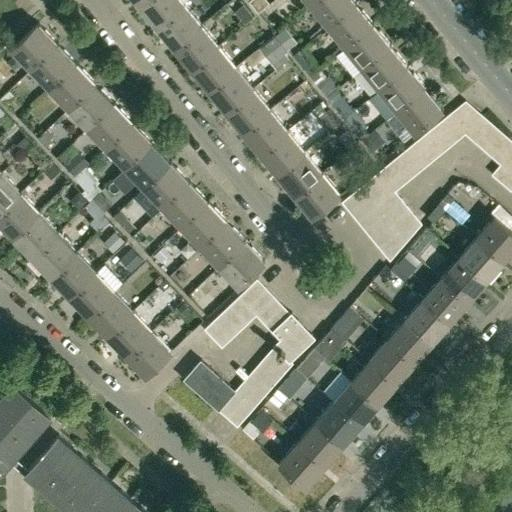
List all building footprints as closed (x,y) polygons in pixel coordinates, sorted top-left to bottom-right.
[(184,0),(145,0),(140,4),(158,25),(186,2),(184,0)] [(266,0),(249,0),(250,0),(248,2),(257,13),(259,11),(269,3),(266,0)] [(355,0),(315,0),(312,3),(329,25),(357,1),(355,0)] [(357,1),(329,25),(346,46),(374,22),(357,1)] [(186,2),(158,25),(175,46),(203,23),(186,2)] [(254,15),(247,7),(238,15),(245,22),(254,15)] [(39,22),(12,47),(32,68),(58,42),(39,22)] [(374,22),(346,46),(363,67),(391,44),(374,22)] [(203,23),(175,46),(191,66),(220,43),(203,23)] [(287,48),(297,41),(288,30),(287,29),(285,26),(275,34),(276,34),(287,48)] [(276,34),(275,34),(259,47),(271,62),(271,61),(284,51),(285,51),(286,49),(287,49),(287,48),(276,34)] [(58,42),(32,68),(50,87),(77,62),(58,42)] [(220,43),(191,66),(209,88),(237,64),(220,43)] [(391,44),(363,67),(380,88),(409,65),(391,44)] [(304,67),(306,69),(310,74),(317,69),(319,67),(314,60),(303,46),(299,49),(293,54),(304,67)] [(77,62),(50,87),(69,107),(96,82),(77,62)] [(237,64),(209,88),(226,109),(254,85),(237,64)] [(409,65),(380,88),(398,109),(426,86),(409,65)] [(323,77),(318,70),(311,75),(317,83),(327,95),(339,86),(330,74),(328,75),(324,78),(323,77)] [(96,82),(69,107),(88,127),(115,101),(96,82)] [(254,85),(226,109),(243,130),(271,106),(254,85)] [(426,86),(398,109),(415,130),(443,107),(426,86)] [(336,89),(326,97),(332,105),(342,97),(336,89)] [(16,97),(10,90),(4,95),(1,97),(5,101),(7,104),(16,97)] [(467,99),(451,112),(466,131),(482,113),(467,99)] [(115,101),(88,127),(107,146),(133,121),(115,101)] [(271,106),(243,130),(260,151),(289,127),(271,106)] [(332,110),(330,107),(318,117),(322,121),(329,130),(337,123),(341,120),(334,112),(332,110)] [(363,137),(370,132),(368,129),(367,129),(366,125),(365,121),(355,109),(345,117),(352,126),(354,129),(359,135),(362,138),(363,137)] [(451,112),(442,119),(457,138),(466,131),(451,112)] [(482,113),(466,131),(475,139),(491,120),(482,113)] [(442,119),(433,127),(448,146),(457,138),(442,119)] [(491,120),(475,139),(484,147),(499,128),(491,120)] [(133,121),(107,146),(125,166),(152,141),(133,121)] [(289,127),(260,151),(277,172),(306,148),(289,127)] [(370,132),(363,137),(368,143),(373,150),(381,144),(386,140),(376,127),(370,132)] [(433,127),(424,134),(439,153),(448,146),(433,127)] [(499,128),(484,147),(493,154),(508,135),(499,128)] [(47,146),(56,137),(49,129),(48,129),(39,138),(45,144),(47,146)] [(356,139),(347,129),(338,136),(348,148),(357,141),(356,139)] [(424,134),(415,141),(430,160),(439,153),(424,134)] [(22,139),(17,143),(22,148),(23,150),(28,145),(32,142),(27,137),(26,135),(22,139)] [(511,138),(508,135),(493,154),(502,162),(511,149),(511,138)] [(152,141),(125,166),(144,186),(171,160),(152,141)] [(415,141),(406,149),(421,168),(430,160),(415,141)] [(306,148),(277,172),(295,193),(323,170),(306,148)] [(406,149),(397,156),(413,175),(421,168),(406,149)] [(511,149),(502,162),(511,170),(511,169),(511,149)] [(86,166),(86,165),(89,162),(80,152),(78,151),(64,165),(65,166),(75,176),(86,166)] [(397,156),(388,163),(404,182),(413,175),(397,156)] [(171,160),(144,186),(163,205),(190,180),(171,160)] [(56,164),(53,161),(45,170),(44,170),(52,179),(62,170),(56,164)] [(502,162),(493,173),(511,189),(511,188),(511,170),(502,162)] [(388,163),(362,185),(369,195),(376,204),(395,189),(404,182),(388,163)] [(86,166),(86,165),(86,166),(75,176),(74,177),(75,177),(76,178),(81,184),(85,188),(86,188),(85,188),(85,189),(83,190),(82,191),(85,194),(85,195),(86,195),(86,196),(90,199),(90,200),(91,199),(92,198),(92,197),(93,196),(102,188),(97,184),(97,183),(100,181),(100,180),(99,178),(86,166)] [(323,170),(295,193),(313,215),(341,191),(323,170)] [(3,171),(0,173),(0,211),(22,191),(3,171)] [(190,180),(163,205),(182,225),(209,200),(190,180)] [(362,185),(344,200),(351,209),(369,195),(362,185)] [(395,189),(376,204),(384,213),(385,215),(403,200),(395,189)] [(81,192),(80,190),(77,193),(70,199),(75,204),(79,208),(85,202),(88,199),(86,197),(85,196),(84,195),(81,192)] [(22,191),(0,211),(0,221),(14,236),(40,210),(22,191)] [(110,202),(101,192),(94,199),(103,208),(110,202)] [(369,195),(351,209),(359,218),(376,204),(369,195)] [(95,216),(103,208),(93,198),(85,206),(95,216)] [(209,200),(182,225),(201,245),(227,219),(209,200)] [(403,200),(385,215),(391,222),(394,225),(412,211),(403,200)] [(456,201),(448,210),(455,216),(463,208),(456,201)] [(436,220),(446,208),(439,202),(428,215),(435,221),(436,220)] [(376,204),(359,218),(366,227),(384,213),(376,204)] [(105,214),(104,210),(103,208),(90,221),(98,230),(109,220),(110,219),(105,214)] [(120,209),(113,216),(120,223),(126,216),(120,209)] [(40,210),(14,236),(32,255),(59,230),(40,210)] [(412,211),(394,225),(398,231),(406,240),(421,222),(412,211)] [(384,213),(366,227),(373,236),(391,222),(385,215),(384,213)] [(511,228),(495,214),(477,235),(504,258),(511,249),(511,228)] [(227,219),(201,245),(219,264),(246,238),(227,219)] [(391,222),(373,236),(381,245),(398,231),(394,225),(391,222)] [(59,230),(32,255),(51,275),(78,249),(59,230)] [(398,231),(381,245),(391,258),(406,240),(398,231)] [(115,232),(105,242),(113,250),(124,240),(115,232)] [(477,235),(459,255),(486,279),(504,258),(477,235)] [(246,238),(219,264),(239,285),(265,259),(246,238)] [(154,254),(161,262),(170,253),(163,245),(154,254)] [(78,249),(51,275),(70,294),(96,269),(78,249)] [(132,249),(121,260),(130,270),(142,259),(132,249)] [(459,255),(441,276),(468,299),(486,279),(459,255)] [(96,269),(70,294),(88,314),(115,289),(96,269)] [(441,276),(423,296),(451,320),(468,299),(441,276)] [(257,278),(240,294),(249,303),(266,287),(257,278)] [(170,285),(165,280),(159,286),(164,291),(170,285)] [(266,287),(249,303),(257,312),(275,296),(266,287)] [(115,289),(88,314),(107,334),(134,308),(115,289)] [(240,294),(231,302),(248,320),(257,312),(249,303),(240,294)] [(275,296),(257,312),(265,321),(282,304),(275,296)] [(423,296),(405,317),(433,341),(451,320),(423,296)] [(180,305),(178,307),(185,315),(192,309),(188,306),(184,301),(180,305)] [(231,302),(223,310),(240,329),(248,320),(231,302)] [(282,304),(265,321),(274,330),(275,329),(274,328),(290,313),(282,304)] [(350,304),(342,314),(351,322),(359,312),(350,304)] [(134,308),(107,334),(126,353),(153,328),(134,308)] [(223,310),(214,319),(231,337),(240,329),(223,310)] [(290,360),(290,359),(315,336),(292,311),(290,313),(274,328),(275,329),(282,336),(275,343),(275,344),(279,348),(278,349),(282,353),(283,352),(290,360)] [(405,317),(387,337),(415,361),(433,341),(405,317)] [(214,319),(205,327),(222,345),(231,337),(214,319)] [(153,328),(126,353),(146,374),(172,349),(153,328)] [(339,342),(327,332),(315,346),(327,356),(339,342)] [(387,337),(370,358),(397,382),(415,361),(387,337)] [(275,344),(268,353),(286,369),(293,361),(290,359),(290,360),(283,352),(282,353),(278,349),(279,348),(275,344)] [(315,347),(305,359),(316,369),(327,357),(321,351),(315,347)] [(268,353),(260,362),(278,378),(286,369),(268,353)] [(187,374),(185,377),(219,408),(236,389),(201,358),(187,374)] [(370,358),(352,378),(379,402),(397,382),(370,358)] [(260,362),(252,371),(270,387),(278,378),(260,362)] [(295,369),(286,379),(297,388),(306,378),(295,369)] [(252,371),(244,380),(262,396),(270,387),(252,371)] [(352,378),(334,399),(361,423),(379,402),(352,378)] [(244,380),(236,389),(245,397),(254,405),(262,396),(244,380)] [(0,472),(38,430),(52,415),(44,408),(13,381),(0,396),(0,472)] [(236,389),(219,408),(229,416),(245,397),(236,389)] [(245,397),(229,416),(238,424),(245,417),(254,405),(245,397)] [(334,399),(316,419),(343,443),(361,423),(334,399)] [(256,426),(262,431),(263,432),(267,427),(274,419),(261,408),(250,421),(256,426)] [(316,419),(298,440),(325,464),(343,443),(316,419)] [(70,511),(149,511),(59,433),(25,472),(70,511)] [(298,440),(280,461),(307,484),(325,464),(298,440)]
